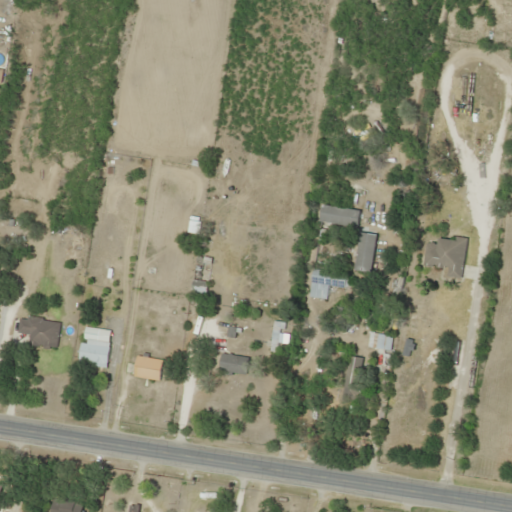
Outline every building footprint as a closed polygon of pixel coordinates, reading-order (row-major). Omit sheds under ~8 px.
[(358,209),(320,205),(318,221),(356,225),(358,209)] [(369,272),(375,234),(358,231),(352,270),(369,272)] [(465,240),(436,236),(435,244),(426,243),(423,264),(441,266),(440,276),(460,279),(465,240)] [(326,299),(327,285),(345,287),(346,273),(311,271),(309,297),(326,299)] [(19,316),(16,332),(29,334),(27,344),(54,348),(59,322),(19,316)] [(283,322),(273,321),(268,349),(277,351),(283,322)] [(375,348),(390,348),(390,334),(375,334),(375,348)] [(76,362),(105,367),(108,347),(80,342),(76,362)] [(162,361),(137,354),(131,374),(157,382),(162,361)] [(245,372),(245,354),(219,355),(219,372),(245,372)] [(364,358),(348,355),(339,396),(356,399),(364,358)] [(49,511),(80,511),(81,498),(50,496),(49,511)]
